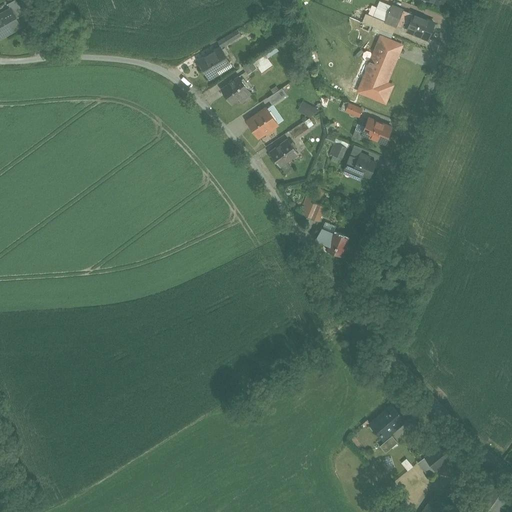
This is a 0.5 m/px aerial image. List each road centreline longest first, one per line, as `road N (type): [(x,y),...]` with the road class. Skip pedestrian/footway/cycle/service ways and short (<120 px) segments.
road 1 (residential): [(0,59),(131,61),(164,71),(243,152),(341,297)]
road 2 (residential): [(341,297),(467,0)]
road 3 (residential): [(341,297),(400,368),(511,474)]
